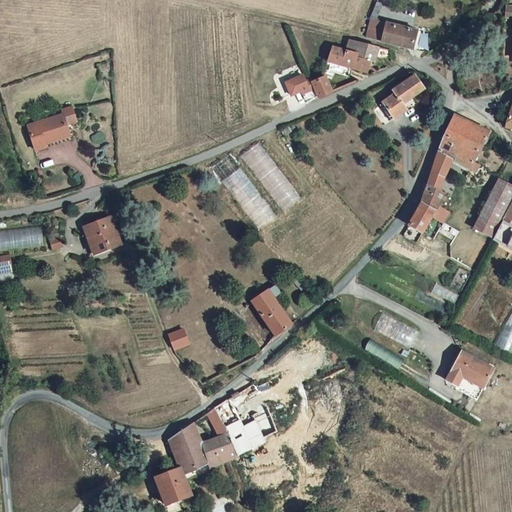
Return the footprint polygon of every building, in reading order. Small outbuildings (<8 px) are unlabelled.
[(511,3),(503,3),(502,13),(511,13),(511,3)] [(382,40),(386,22),(371,16),(370,16),(363,35),(382,40)] [(418,30),(408,28),(386,22),(382,40),(412,49),(418,30)] [(373,62),(380,47),(351,37),(347,48),(360,52),(353,68),(368,73),(370,68),(373,62)] [(360,52),(347,48),(336,44),(331,59),(353,68),(360,52)] [(380,47),(373,62),(377,63),(381,55),(384,48),(380,47)] [(381,55),(391,58),(389,52),(387,49),(384,48),(381,55)] [(353,68),(331,59),(327,67),(350,76),(353,68)] [(306,101),(318,96),(313,81),(312,77),(306,80),(303,74),(290,79),(292,84),(288,85),(292,93),(301,89),(306,101)] [(318,96),(319,96),(333,90),(327,77),(324,78),(313,81),(318,96)] [(393,93),(396,97),(401,104),(402,105),(414,97),(423,92),(423,91),(425,89),(417,77),(393,93)] [(423,92),(414,97),(417,101),(425,95),(423,92)] [(393,99),(391,97),(383,103),(394,119),(403,112),(400,106),(402,105),(401,104),(396,97),(393,99)] [(394,119),(383,103),(380,105),(390,122),(394,119)] [(64,115),(28,125),(36,150),(48,146),(71,139),(70,133),(67,125),(77,122),(72,107),(63,110),(64,115)] [(473,159),(489,131),(453,115),(437,151),(449,157),(468,168),(470,165),(477,168),(480,163),(473,159)] [(442,175),(449,157),(437,151),(430,169),(442,175)] [(213,167),(256,231),(276,218),(232,154),(213,167)] [(435,189),(442,175),(430,169),(428,175),(425,180),(423,182),(415,203),(411,214),(407,220),(406,223),(419,231),(420,232),(429,215),(441,192),(435,189)] [(487,235),(511,186),(511,185),(495,176),(469,225),(487,235)] [(280,199),(287,208),(301,197),(294,188),(280,199)] [(511,215),(511,194),(511,195),(499,218),(508,223),(511,215)] [(441,222),(429,215),(420,232),(430,237),(441,222)] [(511,225),(508,223),(499,218),(490,235),(511,247),(511,225)] [(120,244),(111,219),(86,227),(95,252),(120,244)] [(0,229),(0,251),(44,246),(42,225),(0,229)] [(52,237),(56,251),(64,249),(66,246),(62,234),(52,237)] [(0,262),(0,277),(11,276),(9,261),(0,262)] [(306,284),(291,270),(288,274),(302,287),(306,284)] [(283,292),(278,283),(270,288),(275,296),(283,292)] [(284,328),(291,323),(275,296),(270,288),(256,296),(271,322),(268,324),(272,332),(275,331),(276,333),(284,328)] [(376,331),(389,336),(396,319),(383,313),(376,331)] [(511,316),(499,347),(511,352),(511,316)] [(398,340),(412,347),(420,331),(406,324),(398,340)] [(183,327),(167,334),(168,335),(173,350),(190,343),(183,327)] [(401,368),(406,359),(371,341),(367,349),(401,368)] [(490,369),(489,368),(459,352),(449,370),(443,381),(475,397),(490,369)] [(266,381),(256,384),(263,402),(273,398),(266,381)] [(238,419),(226,395),(213,404),(223,426),(238,419)] [(227,434),(223,426),(213,404),(205,409),(204,410),(216,438),(227,434)] [(275,430),(269,415),(265,407),(252,413),(259,431),(262,437),(275,430)] [(242,429),(238,419),(223,426),(227,434),(237,454),(252,448),(249,437),(254,435),(253,434),(249,426),(242,429)] [(165,438),(170,449),(180,440),(197,436),(193,423),(191,422),(187,423),(181,425),(172,431),(166,437),(165,438)] [(264,443),(262,437),(259,431),(253,434),(254,435),(259,445),(264,443)] [(227,459),(237,454),(227,434),(216,438),(209,442),(214,453),(218,462),(227,459)] [(261,450),(259,445),(254,435),(249,437),(252,448),(255,453),(261,450)] [(208,467),(218,462),(214,453),(208,455),(204,445),(200,446),(197,436),(180,440),(170,449),(176,465),(181,476),(197,470),(200,474),(210,471),(208,467)] [(188,495),(181,476),(176,465),(152,473),(161,503),(188,495)]
